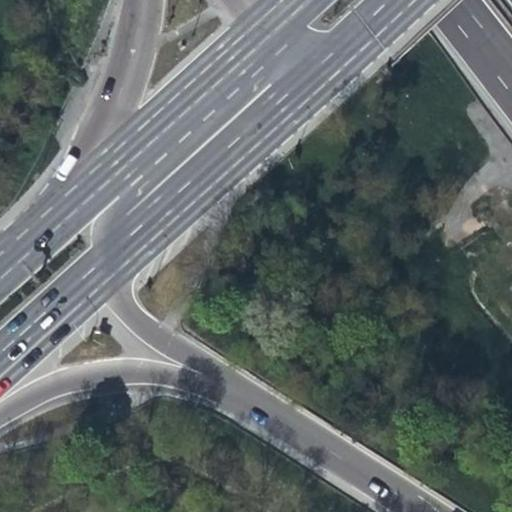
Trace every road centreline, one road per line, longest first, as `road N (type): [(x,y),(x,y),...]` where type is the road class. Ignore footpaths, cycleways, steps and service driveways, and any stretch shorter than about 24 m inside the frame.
road 1 (primary): [(107,262),(316,72)]
road 2 (motorway): [(0,414),(42,389),(154,369),(265,406)]
road 3 (motorway): [(141,0),(120,97),(48,227)]
road 4 (primary): [(272,22),(93,185)]
road 5 (motorway): [(107,262),(140,324),(265,406)]
road 6 (motorway): [(265,406),(425,511)]
road 7 (primary): [(0,360),(107,262)]
